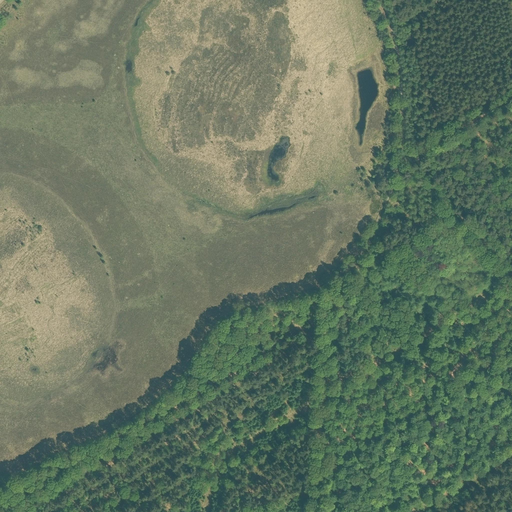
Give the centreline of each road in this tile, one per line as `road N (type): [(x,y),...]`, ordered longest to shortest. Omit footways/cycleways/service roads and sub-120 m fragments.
road 1 (track): [(380,0),(398,60),(405,161),(368,245),(329,283),(317,511)]
road 2 (track): [(329,283),(232,313),(142,412),(0,487)]
road 3 (unknown): [(395,0),(407,30),(418,154)]
road 4 (track): [(511,265),(405,161)]
road 5 (track): [(511,98),(405,161)]
